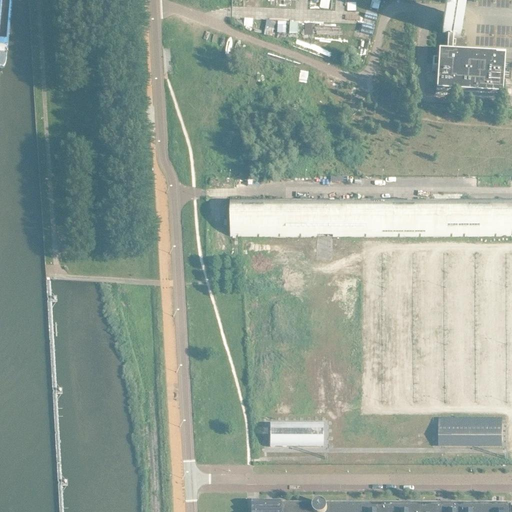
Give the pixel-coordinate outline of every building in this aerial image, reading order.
[(447,30),(465,31),(467,12),(448,11),(447,30)] [(440,90),(507,94),(508,75),(509,54),(443,50),(442,59),(437,59),(437,67),(442,67),(440,90)] [(234,232),(511,231),(511,195),(234,195),(234,232)] [(507,412),(441,412),(441,442),(507,442),(507,412)] [(327,442),(327,421),(319,421),(274,421),(274,442),(274,443),(327,443),(327,442)] [(256,500),(256,511),(511,511),(511,499),(480,500),(477,500),(454,500),(451,500),(441,500),(439,500),(406,500),(403,500),(368,499),(365,499),(352,499),(329,499),(328,499),(327,498),(326,498),(325,498),(324,498),(323,498),(322,498),(321,498),(320,499),(319,499),(286,499),(286,500),(256,500)]
